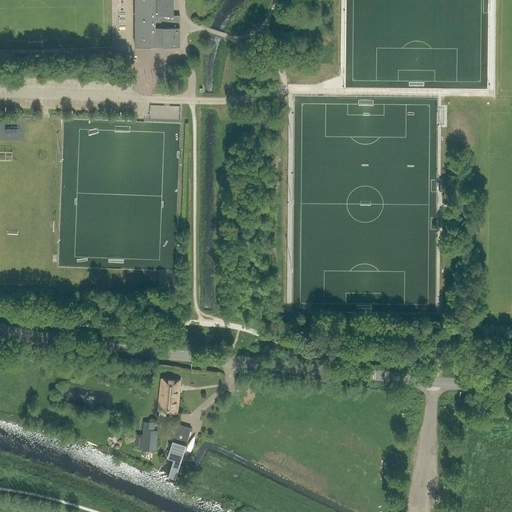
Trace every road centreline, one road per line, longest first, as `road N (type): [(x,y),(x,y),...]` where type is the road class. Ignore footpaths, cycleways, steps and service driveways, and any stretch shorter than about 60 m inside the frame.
road 1 (tertiary): [(511,389),(71,344),(0,329)]
road 2 (track): [(435,381),(423,503)]
